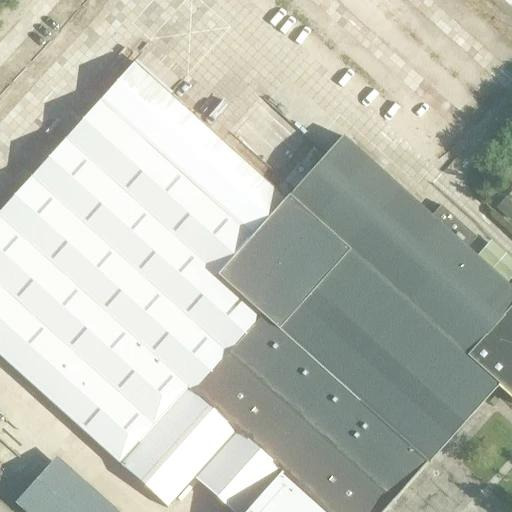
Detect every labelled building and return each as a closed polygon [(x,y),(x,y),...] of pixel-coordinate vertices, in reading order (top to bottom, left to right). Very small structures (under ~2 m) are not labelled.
[(286,200),(285,199),(133,62),(0,209),(0,358),(167,508),(235,432),(149,353),(286,200)] [(380,511),(493,386),(489,383),(492,380),(466,355),(511,304),(511,288),(342,136),(285,199),(286,200),(149,353),(325,511),(380,511)] [(511,219),(511,217),(511,203),(505,197),(504,197),(495,206),(511,219)] [(511,304),(466,355),(492,380),(511,397),(511,304)] [(15,502),(25,511),(99,511),(48,465),(15,502)] [(325,511),(296,486),(281,472),(245,511),(325,511)]
